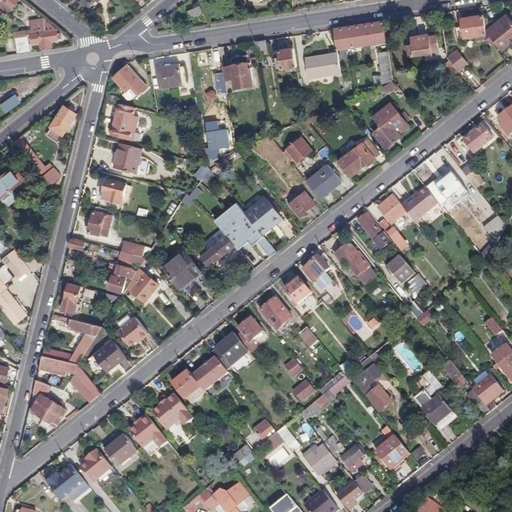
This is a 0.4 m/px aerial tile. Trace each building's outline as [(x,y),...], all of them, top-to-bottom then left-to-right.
[(4,0),(0,4),(0,6),(10,14),(14,8),(4,0)] [(3,0),(4,0),(14,8),(19,2),(17,0),(3,0)] [(203,13),(201,6),(189,11),(192,18),(203,13)] [(488,33),(485,16),(463,20),(464,26),(456,27),(458,41),(488,36),(488,33)] [(488,33),(488,36),(489,38),(494,46),(498,42),(503,49),(504,50),(511,44),(511,20),(509,17),(488,33)] [(340,30),(336,30),(339,51),(345,50),(346,53),(351,52),(350,49),(362,47),(362,50),(367,49),(366,46),(372,46),(376,45),(380,44),(382,54),(380,54),(386,85),(394,82),(385,22),(374,24),(372,24),(365,26),(356,27),(348,28),(340,30)] [(32,27),(33,36),(34,45),(42,43),(43,49),(53,47),(52,42),(59,41),(58,31),(50,24),(45,25),(32,27)] [(19,55),(32,53),(30,37),(16,39),(19,55)] [(415,55),(416,57),(433,54),(432,52),(440,50),(438,38),(430,40),(430,37),(414,39),(415,46),(414,47),(414,49),(413,49),(414,55),(415,55)] [(266,41),(256,43),(259,58),(269,57),(266,41)] [(494,46),(499,52),(503,49),(498,42),(494,46)] [(298,68),(295,50),(287,52),(287,49),(282,49),(281,53),(280,53),(281,59),(283,68),(283,70),(298,68)] [(458,50),(449,57),(452,61),(460,72),(469,64),(458,50)] [(343,74),(340,54),(307,59),(310,79),(343,74)] [(237,92),(254,89),(249,57),(234,59),(235,66),(225,68),(227,82),(235,80),(237,92)] [(460,72),(452,61),(447,65),(455,76),(460,72)] [(159,67),(162,89),(184,85),(181,64),(159,67)] [(128,66),(115,77),(128,92),(134,86),(140,94),(148,88),(128,66)] [(215,76),(219,96),(228,94),(225,74),(215,76)] [(399,87),(394,82),(386,85),(380,88),(385,94),(399,87)] [(6,114),(26,101),(20,92),(0,106),(6,114)] [(376,116),(385,126),(378,132),(376,134),(389,149),(403,137),(401,134),(412,126),(402,114),(393,103),(376,116)] [(137,108),(120,104),(113,134),(131,138),(134,139),(139,139),(140,138),(141,135),(141,133),(139,132),(136,131),(140,116),(136,115),(137,108)] [(78,114),(67,107),(47,135),(59,143),(78,114)] [(511,108),(500,119),(505,126),(501,129),(508,137),(511,133),(511,108)] [(367,126),(374,135),(376,134),(378,132),(371,123),(367,126)] [(494,139),(484,126),(465,141),(475,154),(494,139)] [(207,159),(223,157),(221,147),(231,145),(229,131),(209,134),(211,148),(206,149),(207,159)] [(48,173),(21,138),(16,142),(41,172),(51,184),(61,176),(55,168),(48,173)] [(304,139),(286,154),(297,167),(315,152),(304,139)] [(370,140),(342,163),(354,177),(381,155),(370,140)] [(144,149),(122,143),(116,167),(138,173),(144,149)] [(325,161),(333,156),(327,147),(319,152),(325,161)] [(463,171),(477,189),(485,182),(471,164),(463,171)] [(310,183),(323,200),(345,183),(331,166),(310,183)] [(5,196),(26,179),(22,173),(18,176),(13,171),(0,181),(0,183),(4,188),(0,191),(5,196)] [(217,176),(213,171),(205,181),(210,184),(217,176)] [(429,190),(439,203),(441,205),(446,200),(455,193),(459,197),(467,190),(455,175),(446,182),(443,178),(429,190)] [(129,185),(111,180),(106,199),(124,204),(129,185)] [(192,196),(189,193),(184,201),(192,206),(205,191),(200,187),(192,196)] [(429,190),(427,188),(419,194),(415,198),(413,196),(405,202),(419,220),(439,203),(429,190)] [(455,193),(446,200),(451,207),(469,192),(467,190),(459,197),(455,193)] [(292,205),(301,217),(316,205),(306,193),(292,205)] [(402,205),(394,195),(379,207),(392,223),(407,211),(402,205)] [(263,199),(245,213),(263,235),(281,221),(263,199)] [(407,211),(417,224),(420,222),(419,220),(405,202),(402,205),(407,211)] [(228,236),(202,257),(209,265),(215,261),(216,262),(236,246),(239,250),(250,242),(253,246),(257,242),(269,258),(276,252),(263,235),(245,213),(237,204),(215,221),(228,236)] [(111,210),(99,206),(97,211),(96,211),(91,232),(102,235),(104,227),(112,228),(115,216),(110,214),(111,210)] [(140,208),(138,215),(148,217),(149,210),(140,208)] [(382,249),(392,240),(386,233),(385,232),(384,234),(368,214),(359,221),(382,249)] [(500,238),(506,226),(498,216),(483,228),(495,242),(500,238)] [(384,219),(379,224),(385,232),(386,233),(392,229),(384,219)] [(104,227),(102,235),(110,237),(112,228),(104,227)] [(396,242),(401,236),(395,228),(388,233),(396,242)] [(394,243),(397,246),(404,240),(401,236),(396,242),(394,243)] [(72,239),(70,246),(84,249),(86,242),(72,239)] [(125,242),(123,251),(143,256),(145,246),(125,242)] [(350,244),(336,255),(342,263),(345,261),(357,276),(358,276),(366,286),(378,276),(370,266),(369,264),(359,252),(358,253),(350,244)] [(123,251),(122,251),(120,257),(123,258),(121,265),(119,264),(119,265),(112,263),(110,274),(116,276),(113,288),(126,291),(140,269),(134,267),(135,262),(143,263),(148,257),(143,256),(123,251)] [(204,274),(187,252),(166,269),(183,290),(204,274)] [(334,265),(324,252),(303,269),(320,291),(332,282),(325,273),(329,269),(329,268),(334,265)] [(26,274),(32,269),(20,254),(8,263),(11,267),(17,262),(26,274)] [(415,274),(401,257),(388,267),(402,284),(415,274)] [(17,262),(11,267),(20,278),(26,274),(17,262)] [(141,269),(129,287),(147,302),(160,285),(141,269)] [(0,301),(14,318),(23,311),(5,287),(6,286),(0,279),(0,301)] [(300,279),(286,290),(298,305),(300,303),(305,308),(315,300),(310,294),(312,293),(300,279)] [(83,287),(70,283),(63,310),(75,313),(83,287)] [(288,312),(276,298),(261,310),(273,324),(288,312)] [(418,317),(422,326),(435,320),(431,312),(418,317)] [(502,329),(492,317),(485,322),(495,334),(502,329)] [(91,323),(104,326),(107,322),(92,318),(91,323)] [(144,339),(151,334),(138,318),(121,332),(132,346),(143,338),(144,339)] [(238,337),(250,352),(250,353),(256,348),(252,342),(263,332),(251,318),(239,329),(242,333),(238,337)] [(43,356),(79,365),(104,326),(91,323),(73,319),(71,328),(90,332),(89,335),(88,335),(75,355),(45,348),(43,356)] [(372,330),(379,325),(375,319),(368,324),(372,330)] [(318,341),(307,328),(299,334),(310,348),(318,341)] [(235,334),(212,352),(215,356),(227,371),(250,352),(238,337),(235,334)] [(487,343),(494,354),(507,345),(499,334),(487,343)] [(109,373),(129,357),(115,340),(96,356),(109,373)] [(511,351),(508,346),(494,357),(511,378),(511,351)] [(375,353),(370,357),(374,362),(379,358),(375,353)] [(43,356),(42,363),(40,369),(66,374),(67,372),(77,374),(79,365),(43,356)] [(86,363),(96,372),(102,366),(93,356),(86,363)] [(215,356),(192,375),(206,393),(217,407),(240,388),(227,371),(215,356)] [(469,383),(451,361),(443,367),(461,389),(469,383)] [(303,370),(297,363),(294,366),(292,363),(286,368),(293,377),(303,370)] [(0,381),(5,383),(9,368),(0,365),(0,381)] [(79,365),(77,374),(70,381),(90,403),(101,394),(79,365)] [(383,376),(376,367),(369,372),(364,366),(352,376),(357,382),(356,384),(363,391),(380,413),(393,402),(380,387),(374,392),(369,386),(383,376)] [(441,431),(457,417),(440,396),(433,401),(431,398),(443,388),(429,371),(416,381),(423,391),(414,398),(441,431)] [(186,400),(188,398),(193,404),(206,393),(192,375),(189,372),(173,384),(186,400)] [(474,390),(492,411),(498,406),(493,400),(505,390),(492,375),(474,390)] [(344,379),(329,392),(333,396),(348,384),(344,379)] [(37,380),(36,387),(48,392),(50,386),(37,380)] [(315,391),(306,381),(292,392),(300,403),(315,391)] [(0,387),(0,411),(4,413),(9,389),(0,387)] [(469,394),(486,415),(492,411),(474,390),(469,394)] [(48,398),(43,395),(34,409),(39,412),(38,414),(54,423),(54,422),(59,425),(69,411),(63,408),(64,407),(49,398),(48,398)] [(195,419),(176,395),(154,412),(173,437),(195,419)] [(148,417),(146,414),(128,429),(130,431),(148,417)] [(148,417),(130,431),(144,448),(154,440),(161,448),(168,442),(148,417)] [(300,431),(310,436),(315,429),(305,423),(300,431)] [(271,431),(265,424),(253,434),(259,442),(271,431)] [(432,436),(423,424),(417,429),(427,441),(432,436)] [(285,427),(277,433),(283,440),(293,453),(301,446),(285,427)] [(395,436),(391,430),(386,434),(391,440),(395,436)] [(283,440),(277,433),(268,440),(274,447),(283,440)] [(138,452),(124,435),(106,450),(119,466),(138,452)] [(395,436),(391,440),(377,452),(391,470),(410,455),(395,436)] [(238,459),(232,464),(234,468),(246,459),(254,452),(248,445),(235,455),(238,459)] [(337,461),(324,445),(307,458),(318,472),(327,464),(329,467),(337,461)] [(348,468),(352,472),(361,464),(358,460),(367,453),(362,448),(359,450),(356,446),(342,457),(349,466),(348,468)] [(421,448),(414,455),(417,459),(424,453),(421,448)] [(112,469),(97,450),(88,458),(90,459),(87,461),(80,467),(94,483),(112,469)] [(257,456),(254,452),(246,459),(249,462),(257,456)] [(320,474),(329,467),(327,464),(318,472),(320,474)] [(55,479),(69,497),(86,484),(72,466),(59,477),(55,479)] [(47,483),(63,503),(69,497),(55,479),(59,477),(57,475),(47,483)] [(361,489),(364,494),(372,488),(362,475),(355,482),(356,483),(361,489)] [(364,494),(361,489),(356,483),(338,497),(348,510),(354,505),(352,503),(358,498),(364,494)] [(86,484),(69,497),(74,503),(91,489),(86,484)] [(224,511),(240,511),(252,504),(240,489),(236,492),(233,489),(228,493),(220,490),(212,496),(216,500),(224,511)] [(212,496),(207,490),(200,495),(209,506),(216,500),(212,496)] [(336,511),(339,510),(324,490),(305,506),(310,511),(336,511)] [(302,511),(288,495),(271,509),(273,511),(302,511)] [(419,511),(441,511),(444,509),(430,498),(419,511)]
